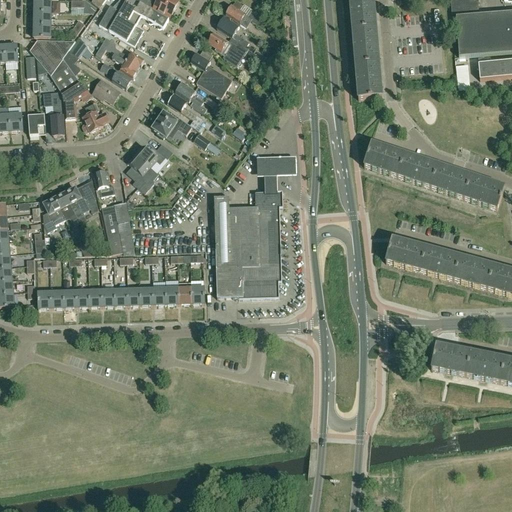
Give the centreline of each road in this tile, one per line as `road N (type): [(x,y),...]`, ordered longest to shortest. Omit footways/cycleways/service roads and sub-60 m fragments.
road 1 (residential): [(0,157),(98,149),(118,140),(203,0)]
road 2 (secondary): [(357,265),(327,0)]
road 3 (residential): [(511,184),(425,151),(396,113),(383,0)]
road 4 (secondary): [(305,0),(312,244)]
road 5 (residential): [(159,355),(154,379),(136,388),(18,346)]
road 6 (residential): [(162,333),(19,336)]
road 7 (residential): [(159,355),(247,375),(260,329)]
road 8 (residential): [(511,261),(393,229)]
